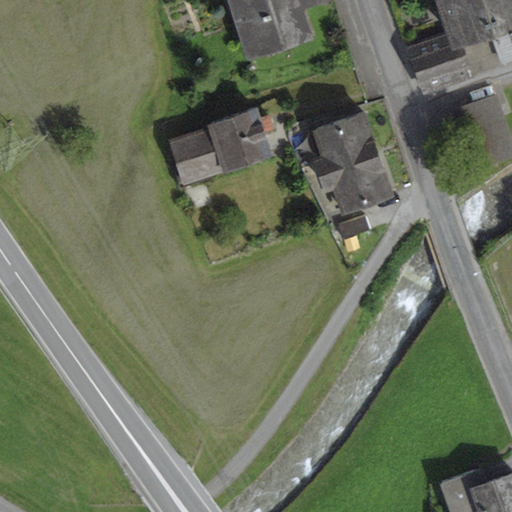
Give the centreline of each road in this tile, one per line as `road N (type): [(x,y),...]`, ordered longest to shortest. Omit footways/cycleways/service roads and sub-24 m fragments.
road 1 (secondary): [(0,249),(184,511)]
road 2 (residential): [(511,395),(437,208)]
road 3 (residential): [(430,187),(365,0)]
